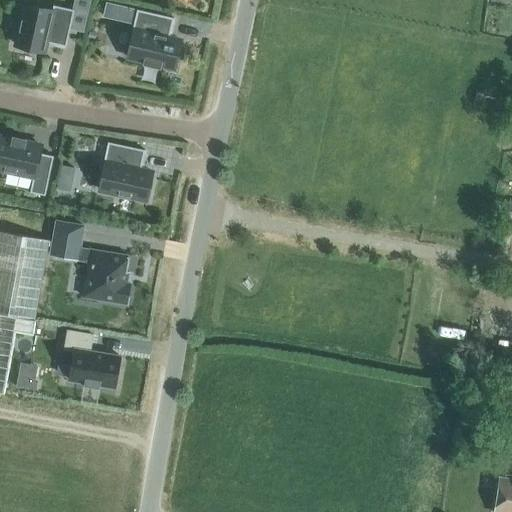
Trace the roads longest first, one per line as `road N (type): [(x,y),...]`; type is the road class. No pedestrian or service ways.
road 1 (unclassified): [(148,511),(218,135)]
road 2 (residential): [(218,135),(0,101)]
road 3 (unclassified): [(218,135),(247,0)]
